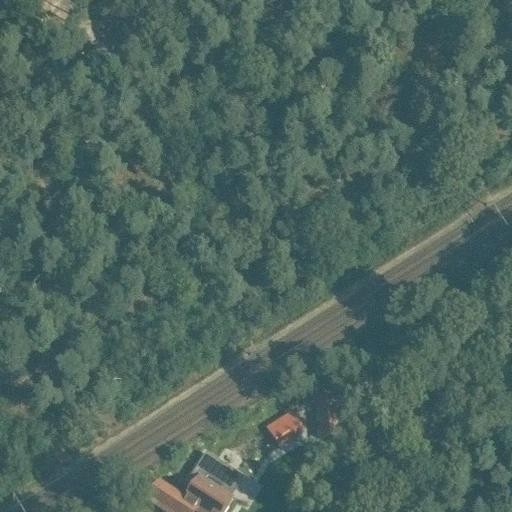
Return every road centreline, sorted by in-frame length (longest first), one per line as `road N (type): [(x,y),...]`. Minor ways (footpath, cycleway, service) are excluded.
road 1 (unclassified): [(511,322),(340,511)]
road 2 (unclassified): [(0,126),(183,0)]
